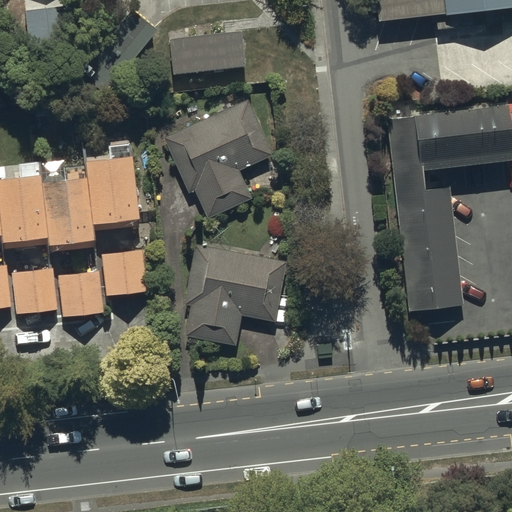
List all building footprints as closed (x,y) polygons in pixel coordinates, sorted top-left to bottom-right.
[(374,0),(378,31),(382,30),(433,25),(444,23),(440,0),(374,0)] [(511,0),(440,0),(444,23),(444,29),(511,20),(511,0)] [(63,11),(22,17),(28,58),(69,53),(63,11)] [(156,40),(131,19),(79,82),(104,102),(156,40)] [(169,47),(173,82),(245,74),(240,39),(169,47)] [(251,199),(239,171),(273,156),(248,100),(164,137),(189,193),(196,191),(208,218),(251,199)] [(449,187),(424,190),(422,171),(511,160),(511,139),(508,106),(386,120),(409,312),(463,306),(449,187)] [(92,224),(139,219),(132,156),(85,161),(92,224)] [(0,179),(0,216),(3,242),(47,237),(40,175),(0,179)] [(49,245),(94,239),(86,178),(42,183),(49,245)] [(235,346),(242,315),(274,322),(286,262),(196,245),(185,304),(191,305),(185,336),(235,346)] [(102,255),(106,295),(148,290),(143,250),(102,255)] [(0,265),(0,307),(12,306),(7,265),(0,265)] [(12,273),(17,314),(57,309),(52,269),(12,273)] [(58,275),(63,316),(104,312),(99,270),(58,275)]
